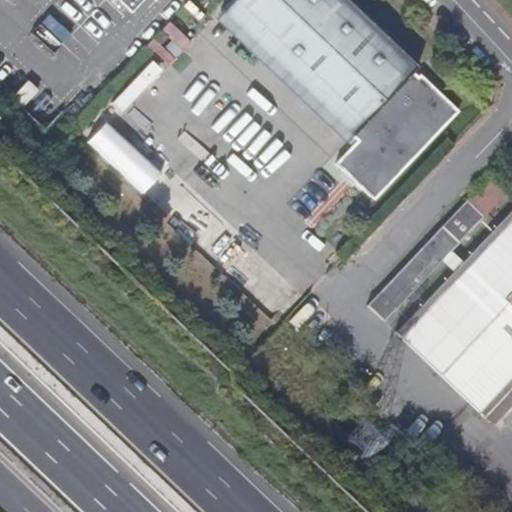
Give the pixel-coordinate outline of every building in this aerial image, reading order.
[(118,0),(126,7),(132,11),(142,0),(118,0)] [(230,0),(224,8),(356,134),(421,65),(352,0),(230,0)] [(348,141),(356,134),(224,8),(216,16),(348,141)] [(492,175),(465,203),(482,217),(508,190),(492,175)] [(383,322),(482,217),(465,203),(367,306),(383,322)] [(511,212),(396,335),(485,416),(511,387),(511,212)] [(494,425),(511,405),(511,387),(485,416),(494,425)]
